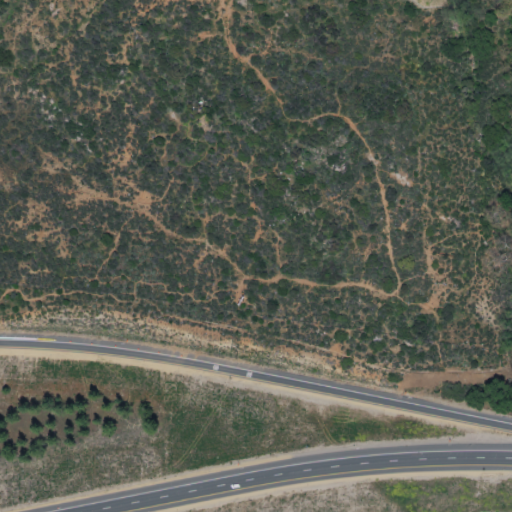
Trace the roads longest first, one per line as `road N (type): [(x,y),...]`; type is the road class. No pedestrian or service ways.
road 1 (motorway): [(511,429),(172,361),(0,344)]
road 2 (motorway): [(511,460),(331,469),(93,511)]
